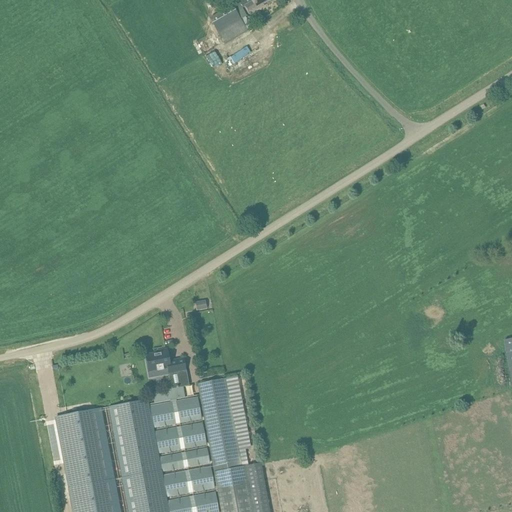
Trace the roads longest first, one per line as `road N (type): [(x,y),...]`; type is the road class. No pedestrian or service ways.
road 1 (unclassified): [(0,357),(116,324),(415,136)]
road 2 (unclassified): [(415,136),(321,35),(300,0)]
